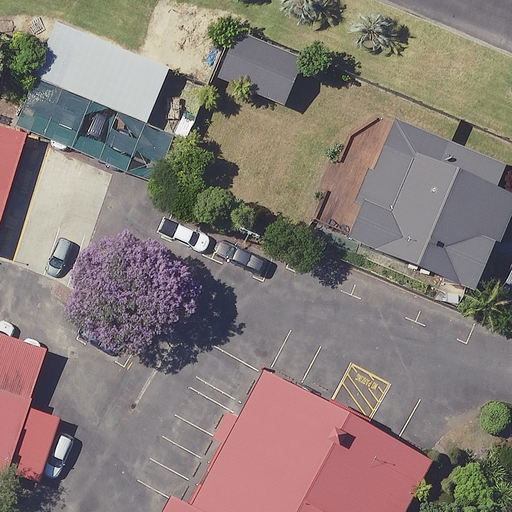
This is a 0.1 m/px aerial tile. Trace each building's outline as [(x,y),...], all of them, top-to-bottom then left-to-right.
[(47,26),(0,7),(0,61),(31,75),(144,121),(167,65),(50,18),(47,26)] [(301,58),(235,31),(215,78),(282,105),(301,58)] [(499,164),(385,116),(337,231),(473,288),(511,195),(490,186),(499,164)] [(0,206),(23,132),(0,125),(0,206)] [(42,351),(0,335),(0,474),(32,486),(58,416),(22,403),(42,351)] [(434,511),(437,507),(234,395),(168,511),(434,511)]
